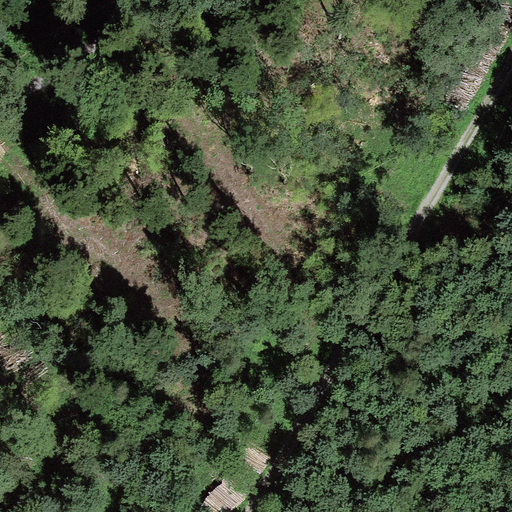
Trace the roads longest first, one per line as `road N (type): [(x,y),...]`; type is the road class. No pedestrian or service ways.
road 1 (track): [(249,511),(511,60)]
road 2 (track): [(0,101),(174,0)]
